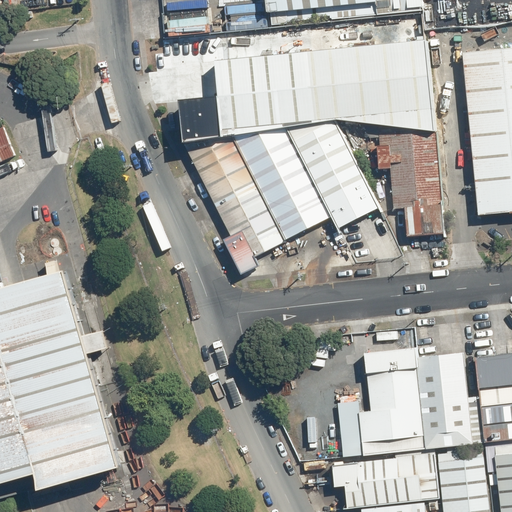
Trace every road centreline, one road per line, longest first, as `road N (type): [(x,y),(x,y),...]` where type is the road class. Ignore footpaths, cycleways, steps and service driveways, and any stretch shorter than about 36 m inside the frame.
road 1 (unclassified): [(111,0),(127,104),(214,314)]
road 2 (unclassified): [(214,314),(511,282)]
road 3 (unclassified): [(214,314),(234,386),(294,511)]
